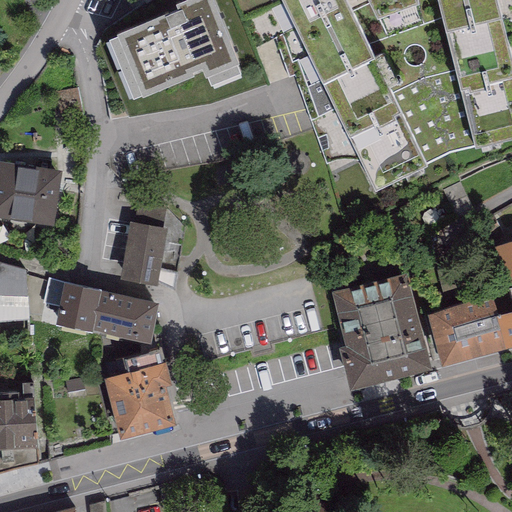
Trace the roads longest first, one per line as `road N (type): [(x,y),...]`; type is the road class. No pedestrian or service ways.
road 1 (primary): [(511,370),(239,439)]
road 2 (primary): [(239,439),(0,502)]
road 3 (secondary): [(0,102),(67,0)]
